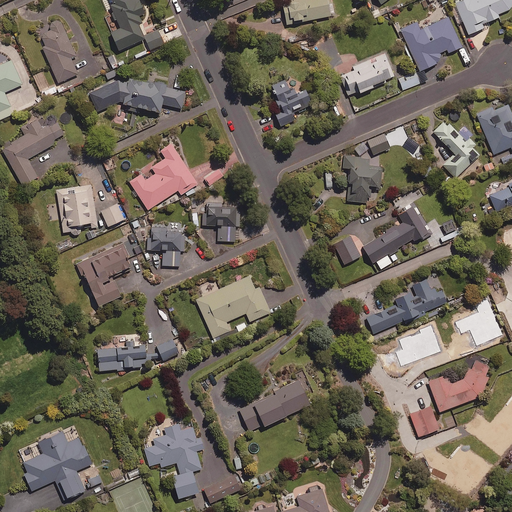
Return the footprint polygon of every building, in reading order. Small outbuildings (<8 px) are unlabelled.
[(108,0),(120,27),(111,31),(119,49),(145,38),(138,22),(141,21),(139,15),(145,12),(139,0),(108,0)] [(332,15),(328,0),(284,0),(282,1),(287,24),(295,22),(294,19),(304,17),(304,20),(332,15)] [(511,5),(511,0),(460,0),(455,2),(469,34),(484,27),(483,23),(498,16),(500,13),(509,9),(511,5)] [(463,46),(449,16),(420,29),(417,22),(401,29),(420,70),(439,62),(441,52),(447,49),(448,52),(463,46)] [(76,55),(60,18),(49,23),(52,30),(40,34),(45,46),(43,47),(58,82),(78,74),(71,57),(76,55)] [(164,44),(158,30),(144,35),(150,50),(164,44)] [(394,75),(385,53),(353,66),(354,70),(341,76),(348,94),(359,90),(360,92),(373,86),(372,84),(394,75)] [(0,119),(13,114),(3,92),(23,84),(13,61),(0,66),(0,119)] [(420,83),(417,74),(399,81),(403,90),(420,83)] [(126,103),(124,110),(138,113),(140,106),(160,111),(162,103),(182,108),(185,91),(167,87),(168,82),(155,79),(154,82),(129,76),(128,81),(119,79),(114,100),(126,103)] [(296,119),(292,110),(302,106),(303,109),(312,105),(305,89),(297,93),(295,87),(290,89),(286,79),(272,85),(277,96),(272,98),(278,111),(275,112),(280,126),(296,119)] [(511,113),(508,103),(495,109),(494,106),(477,113),(493,154),(511,147),(511,149),(511,113)] [(42,129),(37,119),(21,128),(25,135),(2,148),(23,185),(38,176),(28,158),(56,142),(55,139),(64,133),(57,121),(42,129)] [(465,141),(449,124),(447,126),(443,122),(434,131),(455,153),(443,165),(455,178),(479,155),(472,147),(476,143),(469,137),(465,141)] [(390,147),(384,133),(367,140),(373,154),(390,147)] [(185,192),(188,196),(195,192),(192,187),(197,184),(172,144),(161,151),(165,158),(152,167),(156,173),(145,180),(141,173),(130,181),(134,188),(131,190),(135,197),(139,195),(148,209),(178,190),(181,194),(185,192)] [(348,200),(367,202),(367,197),(370,197),(371,187),(381,188),(382,166),(369,166),(369,157),(344,155),(343,167),(350,167),(348,200)] [(222,176),(217,168),(204,178),(209,185),(222,176)] [(511,181),(505,185),(506,187),(489,194),(495,210),(511,203),(511,181)] [(80,233),(81,229),(80,223),(90,222),(91,227),(97,226),(91,184),(74,187),(75,192),(68,193),(67,188),(57,190),(63,232),(70,231),(73,234),(77,235),(80,233)] [(236,225),(240,225),(240,213),(236,213),(236,206),(221,206),(221,202),(208,202),(208,214),(203,214),(203,225),(218,225),(218,241),(236,240),(236,225)] [(125,218),(118,203),(101,210),(108,226),(125,218)] [(413,238),(414,241),(422,236),(424,239),(433,233),(415,204),(398,214),(403,221),(363,245),(373,262),(376,260),(381,269),(392,262),(388,255),(397,250),(396,249),(413,238)] [(451,221),(443,225),(447,233),(440,236),(442,242),(465,232),(463,226),(455,230),(451,221)] [(180,265),(180,250),(184,250),(185,231),(172,231),(172,226),(147,225),(146,249),(162,250),(162,265),(180,265)] [(128,259),(143,252),(135,236),(76,261),(82,275),(85,273),(99,305),(121,295),(114,279),(110,281),(108,276),(131,266),(128,259)] [(255,288),(249,275),(196,299),(213,337),(230,330),(226,321),(246,312),(250,321),(271,312),(259,287),(255,288)] [(437,292),(435,287),(430,289),(426,278),(412,284),(415,292),(410,294),(409,291),(393,298),(396,304),(366,317),(373,333),(447,301),(442,290),(437,292)] [(127,341),(126,335),(112,336),(113,347),(98,348),(99,370),(117,369),(117,371),(126,370),(125,365),(134,365),(134,367),(141,366),(141,363),(150,362),(150,358),(146,359),(145,344),(134,345),(134,340),(127,341)] [(179,353),(173,339),(157,346),(163,360),(179,353)] [(452,382),(449,372),(428,380),(439,411),(479,396),(490,377),(485,374),(490,365),(477,358),(472,367),(469,366),(463,378),(452,382)] [(239,409),(249,430),(263,424),(264,425),(310,404),(299,379),(274,391),(274,393),(239,409)] [(447,451),(431,405),(411,412),(426,458),(447,451)] [(193,471),(202,469),(197,450),(203,448),(201,437),(196,438),(193,426),(181,430),(179,423),(165,428),(166,434),(154,438),(156,445),(145,448),(150,465),(160,462),(161,466),(177,462),(180,473),(172,475),(178,498),(198,492),(193,471)] [(92,463),(80,437),(68,442),(62,430),(38,441),(43,453),(24,461),(28,472),(24,474),(31,490),(55,480),(64,499),(85,489),(76,470),(92,463)] [(244,487),(238,474),(204,489),(210,503),(244,487)] [(99,475),(88,480),(91,487),(102,482),(99,475)] [(328,511),(322,489),(296,496),(299,505),(281,511),(328,511)]
